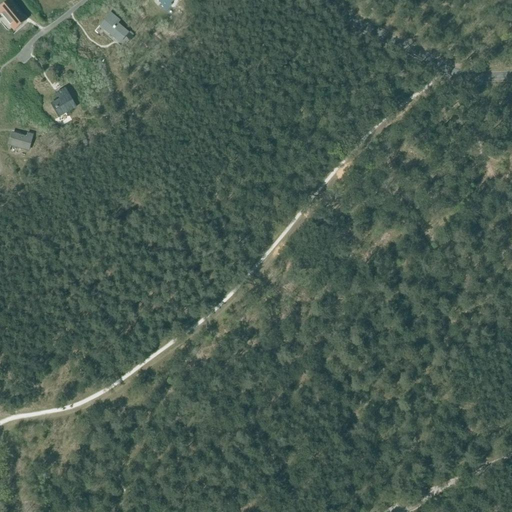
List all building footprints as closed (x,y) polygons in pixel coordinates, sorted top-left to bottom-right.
[(154,0),(159,5),(165,10),(170,5),(169,3),(172,0),(154,0)] [(0,14),(14,31),(26,21),(9,1),(0,8),(0,14)] [(110,13),(99,26),(110,36),(111,35),(120,42),(125,37),(128,33),(117,24),(120,21),(110,13)] [(58,118),(75,108),(64,89),(58,92),(61,99),(51,105),(58,118)] [(26,138),(12,134),(8,146),(28,151),(32,135),(27,134),(26,138)]
